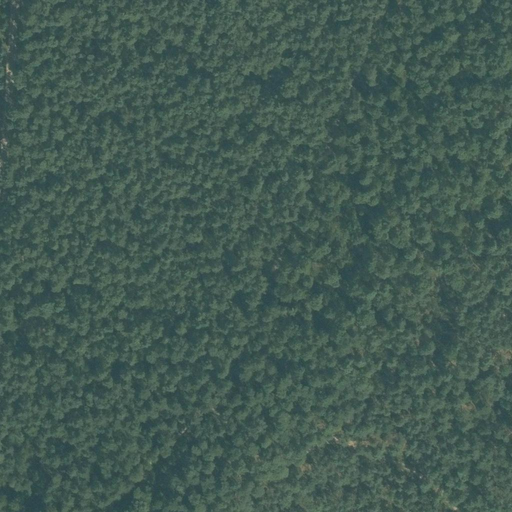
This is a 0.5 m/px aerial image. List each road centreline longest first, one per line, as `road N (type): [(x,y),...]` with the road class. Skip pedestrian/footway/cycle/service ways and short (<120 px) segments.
road 1 (track): [(388,0),(232,361),(207,403),(101,511)]
road 2 (track): [(286,463),(269,467),(129,331),(0,241)]
road 3 (track): [(286,463),(315,441),(349,442),(387,453),(469,511)]
road 4 (track): [(0,151),(10,0)]
